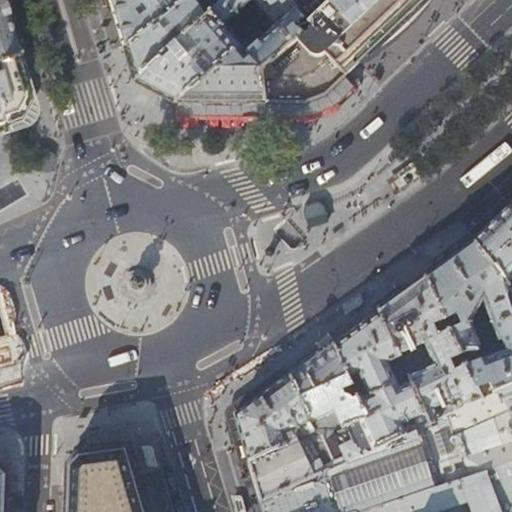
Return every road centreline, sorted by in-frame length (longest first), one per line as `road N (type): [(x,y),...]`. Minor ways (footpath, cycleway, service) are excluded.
road 1 (primary): [(511,2),(349,152),(161,202)]
road 2 (primary): [(216,327),(326,278),(511,136)]
road 3 (primary): [(113,203),(44,0)]
road 4 (primary): [(63,231),(54,287),(68,330),(76,346),(109,369)]
road 5 (tertiary): [(205,511),(165,358)]
road 6 (primary): [(216,327),(216,269),(196,231),(161,202)]
road 7 (residential): [(43,386),(38,511)]
